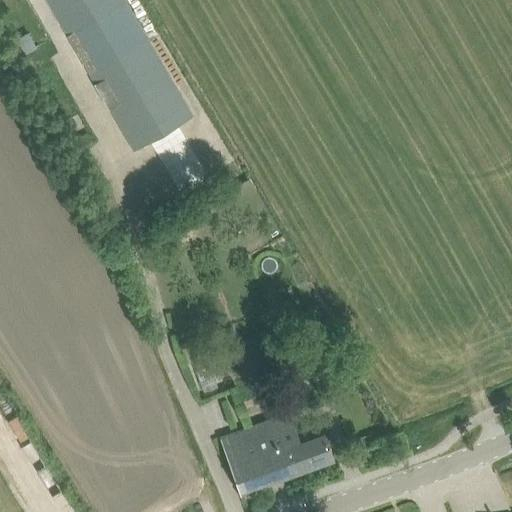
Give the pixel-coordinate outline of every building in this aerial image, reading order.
[(44,0),(65,36),(126,0),(125,0),(44,0)] [(152,47),(93,81),(94,82),(101,94),(129,142),(134,150),(135,152),(142,147),(141,146),(192,116),(187,107),(176,88),(160,60),(152,48),(152,47)] [(164,233),(173,248),(183,243),(181,239),(189,234),(182,223),(164,233)] [(285,354),(295,377),(329,362),(319,338),(285,354)] [(290,413),(238,431),(220,438),(240,494),(334,460),(322,427),(298,435),(290,413)]
